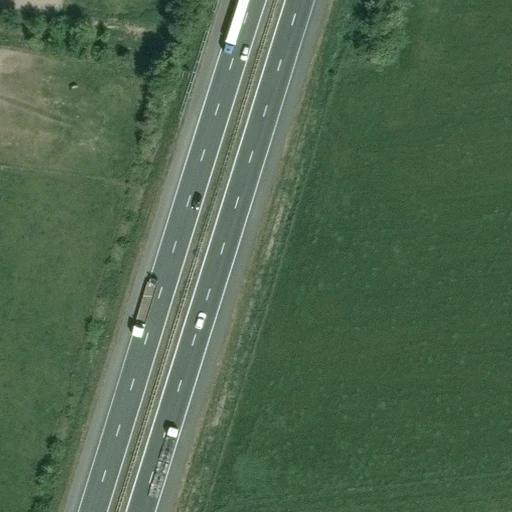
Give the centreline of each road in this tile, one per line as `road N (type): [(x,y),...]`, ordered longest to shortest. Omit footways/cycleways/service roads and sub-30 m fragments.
road 1 (motorway): [(254,0),(94,511)]
road 2 (motorway): [(141,511),(300,0)]
